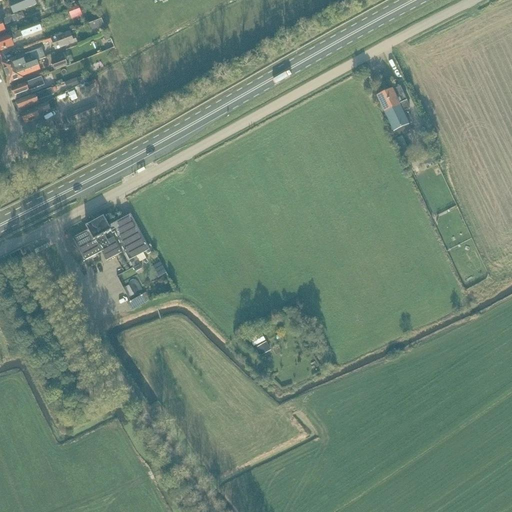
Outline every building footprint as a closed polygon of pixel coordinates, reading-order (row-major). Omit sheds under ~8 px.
[(14,15),(37,5),(34,0),(14,0),(8,3),(14,15)] [(78,6),(68,10),(71,17),(81,13),(78,6)] [(3,26),(8,24),(14,22),(12,16),(6,19),(1,21),(0,21),(0,33),(5,32),(3,26)] [(96,19),(83,24),(86,31),(99,26),(96,19)] [(24,38),(30,35),(41,31),(38,24),(27,27),(20,30),(21,31),(14,34),(14,33),(9,35),(9,36),(0,39),(0,51),(13,46),(12,41),(16,40),(23,37),(24,38)] [(72,38),(70,32),(51,39),(55,51),(77,42),(75,37),(72,38)] [(26,66),(37,62),(45,59),(42,49),(22,56),(23,60),(21,61),(21,59),(18,60),(19,62),(16,63),(15,59),(2,64),(5,74),(26,66)] [(64,58),(51,63),(55,72),(68,67),(64,58)] [(26,66),(5,74),(9,84),(23,79),(22,76),(40,69),(38,62),(37,62),(26,66)] [(73,87),(78,85),(76,79),(66,83),(68,88),(73,86),(73,87)] [(11,89),(14,97),(29,92),(25,84),(11,89)] [(402,112),(409,108),(406,101),(400,87),(392,91),(385,94),(403,133),(410,129),(402,112)] [(52,89),(46,91),(42,93),(16,103),(20,112),(39,104),(38,100),(53,94),(52,89)] [(74,91),(68,94),(71,101),(77,99),(74,91)] [(396,136),(403,133),(385,94),(377,98),(394,132),(394,131),(396,136)] [(38,115),(51,110),(51,112),(57,109),(53,99),(48,103),(21,114),(25,125),(40,119),(38,115)] [(94,105),(67,115),(70,124),(97,113),(94,105)] [(57,120),(46,125),(48,129),(54,126),(54,128),(60,126),(57,120)] [(406,165),(412,161),(401,138),(394,142),(406,165)] [(133,268),(135,272),(142,269),(139,264),(136,257),(149,250),(130,215),(123,219),(121,216),(107,224),(111,232),(110,232),(111,232),(112,234),(114,233),(133,268)] [(107,224),(103,217),(86,227),(88,231),(73,239),(85,261),(102,252),(106,261),(122,253),(113,238),(107,241),(105,236),(111,232),(110,232),(111,232),(107,224)] [(130,284),(121,289),(123,294),(133,289),(130,284)] [(133,311),(150,301),(146,294),(128,304),(133,311)] [(265,341),(258,328),(241,338),(244,344),(250,340),(253,347),(265,341)] [(266,343),(257,348),(262,356),(271,351),(266,343)]
